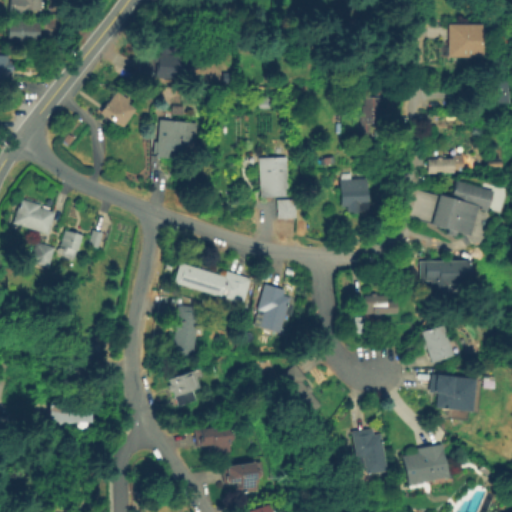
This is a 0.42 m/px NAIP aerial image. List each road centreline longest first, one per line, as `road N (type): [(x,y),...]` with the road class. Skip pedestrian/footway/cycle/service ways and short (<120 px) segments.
road 1 (residential): [(409,0),(411,175),(397,224),(373,250),(302,256),(151,214),(71,177),(17,136)]
road 2 (residential): [(151,214),(127,373),(146,432),(203,511)]
road 3 (tertiary): [(124,0),(0,159)]
road 4 (residential): [(320,258),(328,344),(337,357),(370,368)]
